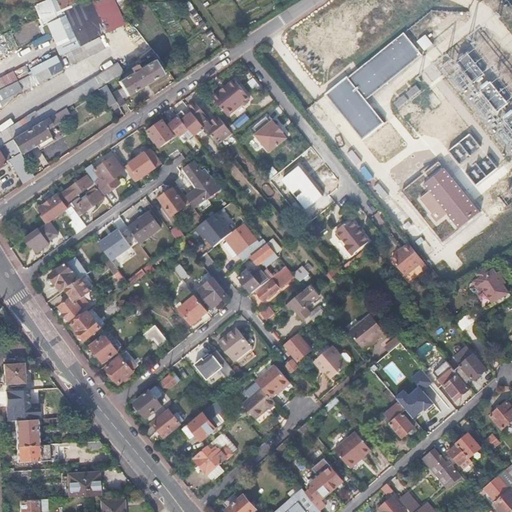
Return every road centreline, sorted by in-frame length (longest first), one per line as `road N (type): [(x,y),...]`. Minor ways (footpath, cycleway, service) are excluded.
road 1 (residential): [(0,211),(240,49)]
road 2 (residential): [(347,511),(507,376),(511,381)]
road 3 (residential): [(372,210),(240,49)]
road 4 (primary): [(104,413),(0,269)]
road 5 (residential): [(104,413),(240,303)]
road 6 (residential): [(194,511),(313,408)]
road 7 (primary): [(185,511),(104,413)]
